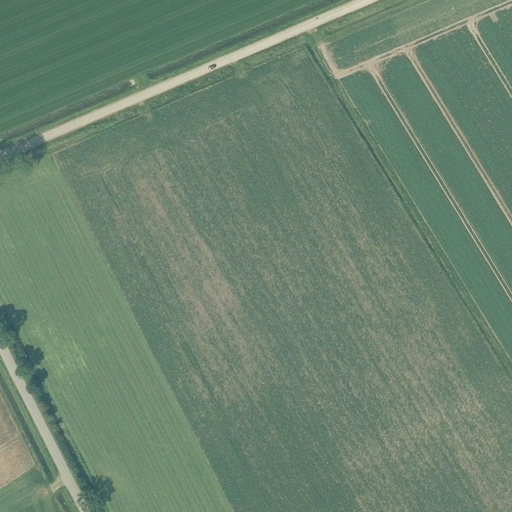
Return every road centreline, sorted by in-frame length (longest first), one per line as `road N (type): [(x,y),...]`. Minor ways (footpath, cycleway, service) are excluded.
road 1 (tertiary): [(0,157),(370,0)]
road 2 (unclassified): [(85,511),(0,344)]
